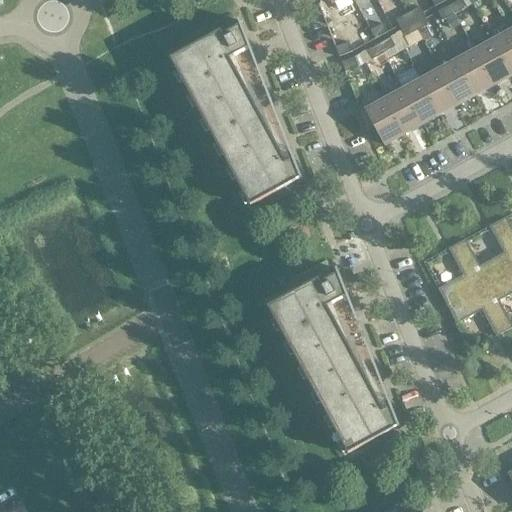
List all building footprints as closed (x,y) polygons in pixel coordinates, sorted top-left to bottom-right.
[(467,8),(462,0),(459,0),(450,5),(455,14),(467,8)] [(455,14),(450,5),(438,12),(443,21),(446,19),(455,14)] [(420,7),(408,13),(413,22),(424,16),(420,7)] [(413,22),(408,13),(396,20),(401,29),(413,22)] [(461,25),(455,14),(446,19),(452,30),(461,25)] [(429,24),(424,16),(413,22),(417,31),(429,24)] [(252,51),(240,21),(238,22),(239,26),(223,35),(221,31),(170,59),(177,64),(186,81),(183,83),(190,88),(200,106),(196,107),(203,113),(213,130),(209,132),(216,137),(217,137),(226,154),(223,156),(230,161),(239,178),(236,180),(243,185),(253,202),(249,204),(250,206),(296,181),(296,180),(300,179),(300,180),(302,179),(293,156),(293,155),(294,153),(294,152),(293,151),(293,150),(292,150),(290,149),(289,146),(287,147),(288,149),(287,150),(286,151),(286,152),(234,57),(248,49),(250,52),(252,51)] [(417,31),(413,22),(401,29),(405,37),(417,31)] [(370,30),(375,39),(387,33),(382,24),(370,30)] [(423,40),(432,35),(427,26),(418,30),(423,40)] [(511,31),(511,30),(492,41),(511,75),(511,74),(511,73),(511,72),(511,71),(511,31)] [(422,40),(417,31),(405,37),(410,47),(422,40)] [(395,47),(390,38),(378,45),(383,53),(395,47)] [(511,75),(492,41),(475,50),(493,85),(495,84),(493,82),(511,75)] [(349,42),(335,48),(339,57),(352,52),(349,42)] [(383,53),(378,45),(366,51),(371,60),(383,53)] [(493,85),(475,50),(457,60),(475,95),(477,94),(476,91),(493,85)] [(358,67),(355,58),(341,63),(345,72),(358,67)] [(475,95),(457,60),(439,70),(458,104),(459,104),(458,101),(475,95)] [(458,104),(439,70),(421,80),(440,114),(441,114),(440,111),(458,104)] [(440,114),(421,80),(403,90),(422,124),(423,124),(422,121),(440,114)] [(422,124),(403,90),(385,99),(404,134),(405,133),(404,130),(422,124)] [(404,134),(385,99),(366,110),(386,146),(387,145),(385,141),(404,134)] [(504,253),(480,266),(479,267),(489,284),(511,271),(511,228),(506,218),(489,227),(504,253)] [(463,275),(440,288),(438,289),(448,307),(489,284),(479,267),(480,266),(466,240),(449,249),(463,275)] [(349,299),(337,269),(336,269),(337,274),(321,283),(319,279),(268,307),(275,312),(284,329),(281,331),(288,336),(297,353),(294,355),(301,360),(311,378),(307,379),(314,385),(315,385),(324,402),(321,404),(328,409),(337,426),(334,428),(341,433),(350,450),(347,452),(348,454),(394,429),(394,428),(397,426),(398,428),(400,427),(391,403),(391,402),(392,401),(391,400),(391,399),(391,398),(390,397),(389,397),(388,397),(387,394),(385,395),(386,397),(385,397),(384,398),(384,399),(384,400),(331,305),(346,296),(348,300),(349,299)] [(511,271),(489,284),(498,301),(499,301),(511,294),(511,271)] [(286,284),(282,277),(276,280),(280,288),(286,284)] [(498,301),(489,284),(448,307),(457,324),(482,310),(497,337),(511,328),(511,324),(499,301),(498,301)]
